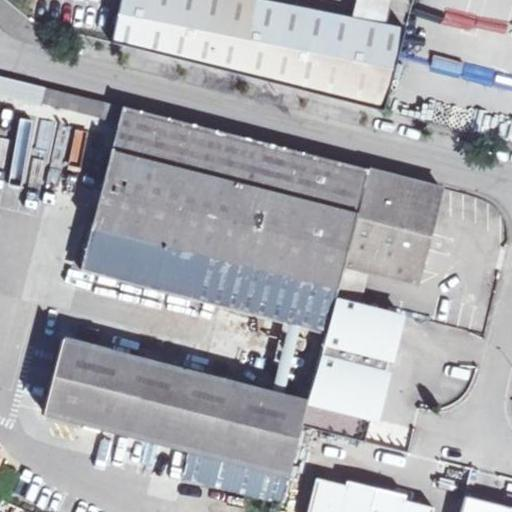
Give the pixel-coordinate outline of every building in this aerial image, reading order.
[(386,24),(354,18),(266,0),(123,0),(113,43),(385,111),(407,29),(386,24)] [(386,24),(390,0),(357,0),(354,18),(386,24)] [(0,93),(45,105),(49,89),(0,76),(0,93)] [(123,107),(49,89),(45,105),(119,123),(123,107)] [(123,107),(119,123),(82,268),(327,333),(336,298),(344,266),(369,169),(123,107)] [(442,188),(369,169),(344,266),(417,285),(442,188)] [(327,333),(308,401),(374,418),(401,314),(336,298),(327,333)] [(308,401),(63,338),(46,413),(289,475),(301,427),(308,401)] [(360,489),(317,478),(308,511),(433,511),(435,507),(392,497),(393,492),(361,484),(360,489)] [(511,511),(511,507),(465,495),(461,511),(511,511)]
